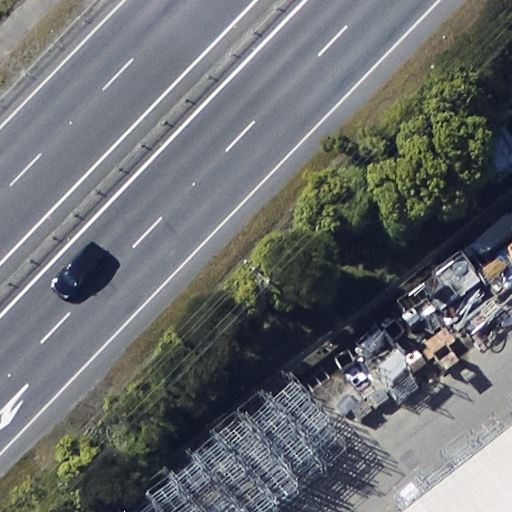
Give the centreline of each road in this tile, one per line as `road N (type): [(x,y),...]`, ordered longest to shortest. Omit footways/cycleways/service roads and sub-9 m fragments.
road 1 (trunk): [(368,0),(0,372)]
road 2 (trunk): [(0,191),(188,0)]
